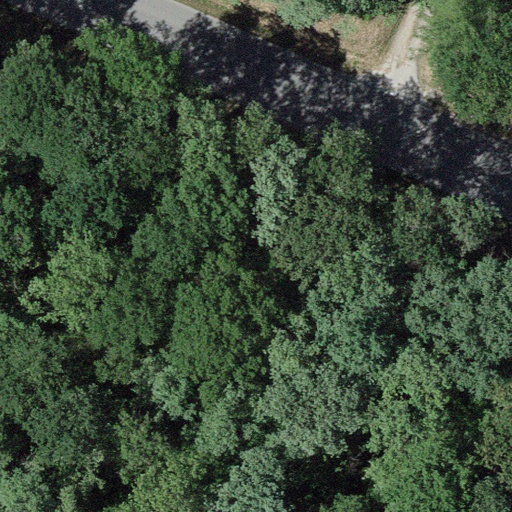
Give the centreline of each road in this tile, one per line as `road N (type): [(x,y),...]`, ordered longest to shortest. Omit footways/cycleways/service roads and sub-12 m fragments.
road 1 (tertiary): [(511,184),(92,0)]
road 2 (track): [(435,0),(380,126)]
